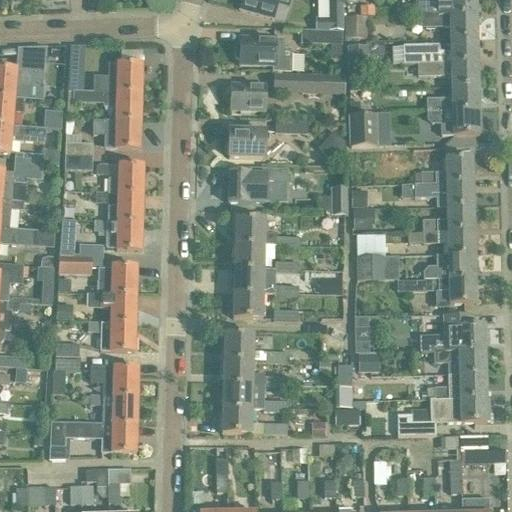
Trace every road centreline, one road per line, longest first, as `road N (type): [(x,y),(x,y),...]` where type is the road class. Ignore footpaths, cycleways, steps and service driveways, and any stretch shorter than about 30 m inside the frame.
road 1 (residential): [(169,511),(183,29)]
road 2 (residential): [(183,29),(0,36)]
